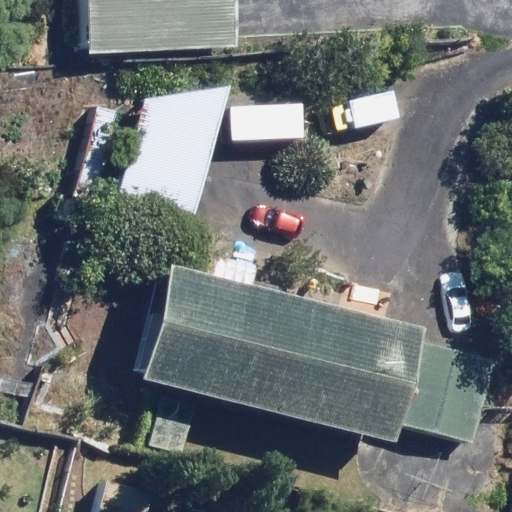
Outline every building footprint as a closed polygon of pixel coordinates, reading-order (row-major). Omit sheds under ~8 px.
[(238,42),(236,0),(79,0),(82,49),(238,42)] [(189,228),(227,88),(144,101),(115,208),(189,228)] [(97,195),(117,109),(88,102),(67,188),(97,195)] [(133,378),(159,384),(143,448),(182,458),(198,393),(394,441),(398,426),(472,444),(493,359),(418,340),(422,325),(162,262),(133,378)] [(146,511),(152,488),(104,476),(94,511),(146,511)]
